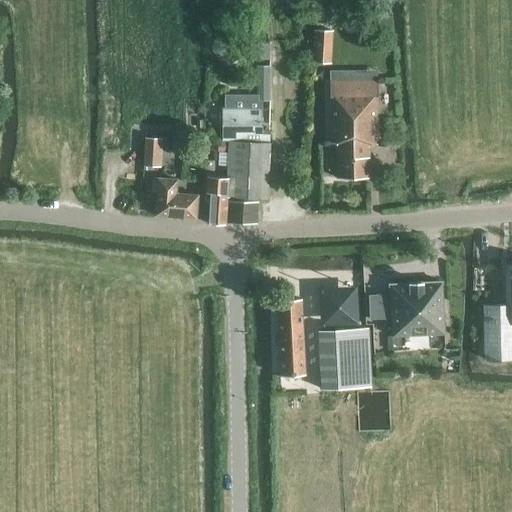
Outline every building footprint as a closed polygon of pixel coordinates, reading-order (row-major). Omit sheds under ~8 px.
[(295,9),(270,66),(257,66),(257,100),(262,100),(295,9)] [(330,63),(332,31),(315,30),(313,62),(330,63)] [(378,144),(377,80),(330,80),(330,143),(336,143),(336,177),(369,177),(369,144),(378,144)] [(261,132),(262,100),(257,100),(249,100),(250,95),(229,94),(224,109),(225,140),(230,140),(253,140),(269,140),(269,132),(261,132)] [(160,167),(162,138),(146,137),(144,166),(160,167)] [(267,198),(269,142),(253,142),(253,140),(230,140),(228,178),(207,176),(206,193),(210,193),(208,223),(223,224),(224,222),(226,201),(226,197),(267,198)] [(174,216),(176,193),(177,179),(152,177),(151,193),(157,193),(155,215),(174,216)] [(195,218),(197,195),(176,193),(174,216),(195,218)] [(255,223),(256,201),(226,201),(224,222),(255,223)] [(508,304),(485,304),(486,360),(494,359),(496,363),(498,359),(511,359),(510,323),(511,323),(511,263),(508,264),(508,304)] [(389,284),(392,336),(444,334),(442,281),(389,284)] [(358,283),(319,284),(320,322),(360,321),(358,283)] [(280,376),(305,375),(301,299),(276,300),(280,376)] [(369,387),(366,328),(318,330),(321,389),(369,387)]
